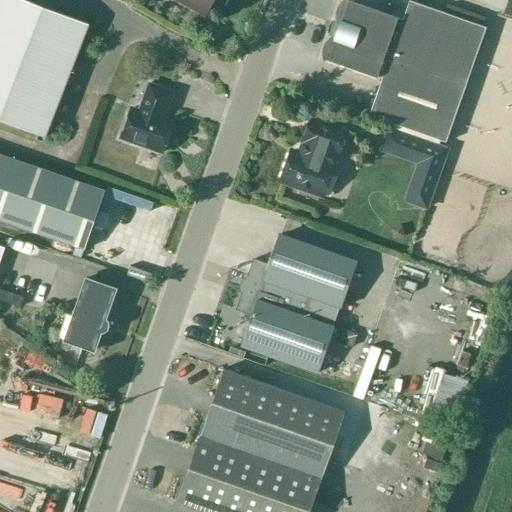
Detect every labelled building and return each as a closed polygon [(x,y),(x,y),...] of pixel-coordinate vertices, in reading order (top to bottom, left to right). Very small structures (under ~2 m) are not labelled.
[(0,0),(0,119),(44,137),(88,24),(25,0),(0,0)] [(179,0),(203,13),(210,0),(179,0)] [(402,19),(346,0),(326,59),(381,79),(368,115),(445,142),(485,27),(409,0),(402,19)] [(171,92),(148,84),(139,111),(131,108),(120,138),(162,152),(172,123),(161,119),(171,92)] [(345,131),(311,119),(303,142),(306,143),(303,155),(291,151),(281,181),(322,195),(345,131)] [(449,148),(388,126),(379,151),(416,164),(403,201),(427,210),(449,148)] [(0,219),(84,248),(104,191),(0,155),(0,219)] [(405,237),(402,225),(390,228),(393,240),(405,237)] [(235,309),(251,315),(241,345),(317,372),(356,261),(280,234),(269,265),(253,259),(235,309)] [(115,289),(85,278),(64,340),(94,351),(101,333),(102,333),(103,333),(104,333),(106,332),(107,330),(108,329),(109,327),(109,326),(109,325),(109,323),(109,322),(108,320),(107,319),(106,318),(105,318),(115,289)] [(41,326),(43,317),(35,315),(32,324),(41,326)] [(309,511),(345,411),(223,367),(176,500),(210,511),(309,511)]
